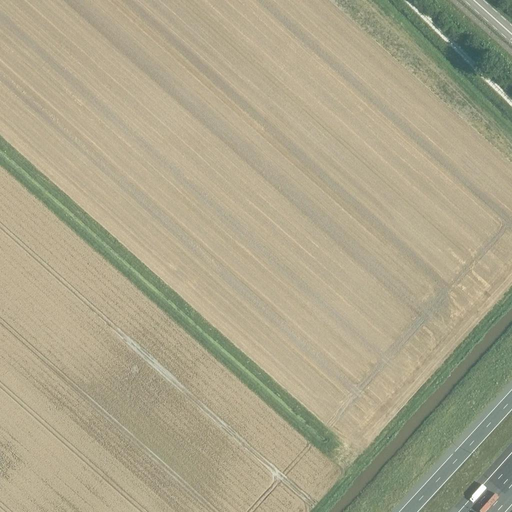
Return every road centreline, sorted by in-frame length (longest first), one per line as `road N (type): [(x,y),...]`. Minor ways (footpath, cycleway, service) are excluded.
road 1 (motorway): [(511,401),(409,511)]
road 2 (track): [(407,0),(511,103)]
